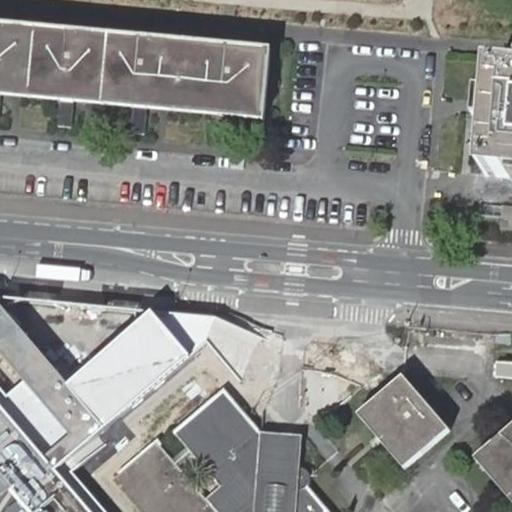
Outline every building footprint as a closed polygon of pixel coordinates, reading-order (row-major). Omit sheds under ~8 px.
[(0,90),(269,114),(274,50),(244,48),(245,40),(229,39),(228,47),(158,40),(158,32),(142,31),(142,39),(84,33),(84,26),(69,24),(69,32),(12,27),(12,19),(0,18),(0,90)] [(511,176),(511,70),(499,70),(497,101),(494,129),(490,175),(511,176)] [(268,121),(269,114),(0,90),(0,122),(1,99),(63,103),(61,129),(73,130),(75,105),(135,110),(133,135),(146,136),(147,111),(222,118),(220,143),(234,144),(236,119),(268,121)] [(483,129),(494,129),(497,101),(486,99),(483,129)] [(0,511),(89,511),(56,474),(195,359),(156,316),(70,386),(0,302),(0,511)] [(511,362),(498,361),(497,376),(511,377),(511,362)] [(362,414),(409,470),(449,434),(402,379),(362,414)] [(225,398),(178,437),(189,451),(196,459),(223,491),(213,501),(222,511),(323,511),(306,492),(310,489),(313,484),(310,476),(305,473),(301,471),(303,444),(263,441),(225,398)] [(511,431),(478,461),(511,501),(511,431)] [(145,511),(217,511),(182,471),(176,463),(162,447),(121,483),(145,511)] [(189,451),(176,463),(182,471),(196,459),(189,451)]
